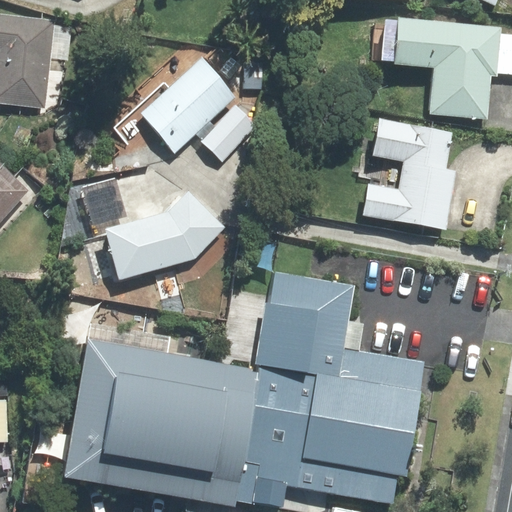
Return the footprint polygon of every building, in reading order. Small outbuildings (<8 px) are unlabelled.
[(335,0),(336,3),(412,6),(420,0),(468,0),(493,10),(497,0),(335,0)] [(71,26),(0,18),(0,108),(56,114),(61,63),(66,64),(71,26)] [(511,33),(393,25),(390,71),(430,74),(427,120),(487,124),(490,78),(511,79),(511,33)] [(196,63),(136,119),(172,158),(192,139),(219,167),(256,133),(230,105),(234,102),(196,63)] [(358,222),(445,235),(455,171),(445,170),(450,136),(373,125),(367,162),(399,167),(395,194),(363,189),(358,222)] [(0,225),(28,194),(0,168),(0,225)] [(116,286),(196,263),(225,231),(185,195),(166,216),(101,235),(116,286)] [(99,360),(76,491),(195,511),(275,511),(279,492),(390,511),(393,511),(417,376),(353,365),(365,298),(268,281),(249,387),(99,360)]
